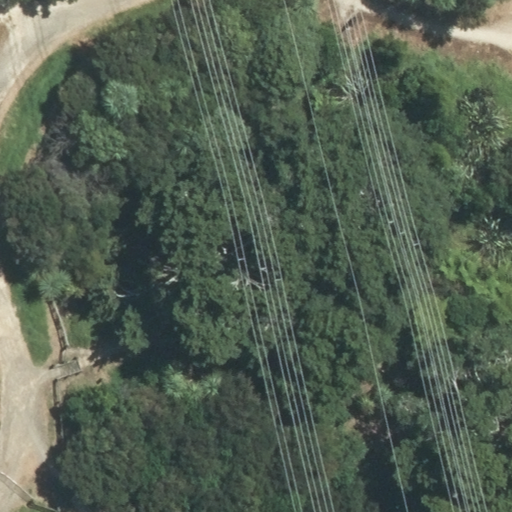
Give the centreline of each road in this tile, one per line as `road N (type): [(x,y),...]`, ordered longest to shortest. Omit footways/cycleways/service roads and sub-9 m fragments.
road 1 (track): [(0,478),(8,468),(22,351),(0,288)]
road 2 (track): [(0,93),(12,71),(103,9),(130,0)]
